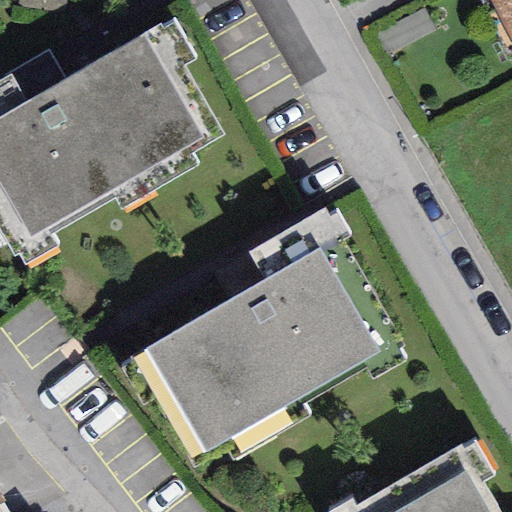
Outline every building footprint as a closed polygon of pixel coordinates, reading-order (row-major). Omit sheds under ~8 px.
[(511,0),(486,0),(511,48),(511,0)] [(422,10),(373,35),(384,56),(433,31),(422,10)] [(10,84),(0,89),(0,240),(14,265),(18,262),(24,273),(57,255),(51,244),(114,208),(120,219),(198,173),(192,162),(223,144),(183,75),(196,67),(174,31),(162,38),(159,33),(25,110),(10,84)] [(265,289),(142,359),(202,464),(365,372),(371,382),(403,364),(399,356),(403,354),(343,249),(349,246),(336,224),(329,228),(324,220),(249,262),(265,289)] [(494,511),(482,490),(492,484),(474,452),(462,458),(460,454),(358,511),(353,511),(351,508),(343,511),(494,511)]
